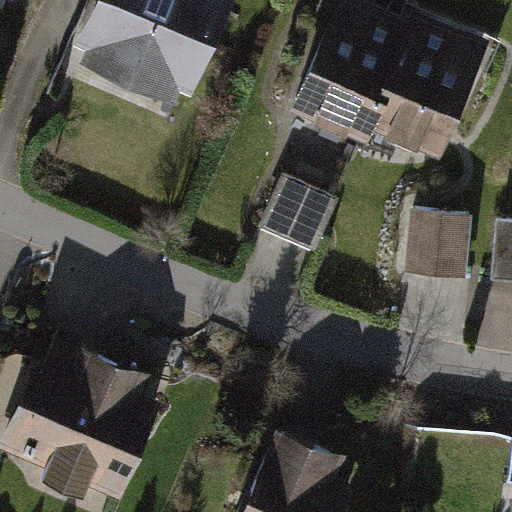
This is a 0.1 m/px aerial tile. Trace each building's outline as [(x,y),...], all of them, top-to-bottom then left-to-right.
[(101,0),(87,33),(190,78),(223,0),(101,0)] [(392,0),(386,16),(347,0),(336,0),(297,96),(365,125),(370,113),(411,13),(416,1),(413,0),(392,0)] [(481,43),(411,13),(370,113),(439,142),(481,43)] [(337,192),(282,170),(265,210),(319,233),(337,192)] [(469,212),(412,206),(407,265),(464,270),(469,212)] [(511,216),(499,216),(494,273),(511,274),(511,216)] [(174,398),(57,343),(10,443),(127,498),(174,398)] [(353,511),(374,474),(294,431),(250,511),(353,511)]
